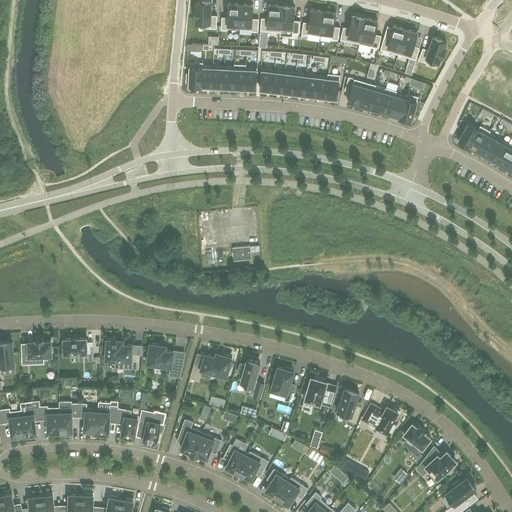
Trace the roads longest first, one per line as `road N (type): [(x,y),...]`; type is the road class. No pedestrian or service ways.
road 1 (residential): [(511,510),(447,427),(380,379),(173,326),(0,323)]
road 2 (residential): [(269,511),(183,465),(128,452),(25,450),(0,464)]
road 3 (residential): [(173,102),(306,110),(418,138)]
road 4 (tertiary): [(411,185),(314,156),(172,154)]
road 5 (tertiary): [(174,174),(297,173),(403,203)]
road 6 (residential): [(213,511),(125,480),(0,473)]
road 7 (residential): [(472,29),(497,39),(436,147)]
road 8 (tertiary): [(172,154),(45,199)]
road 9 (tertiary): [(45,199),(174,174)]
road 10 (tertiary): [(403,203),(511,269)]
road 11 (residential): [(472,29),(418,138)]
